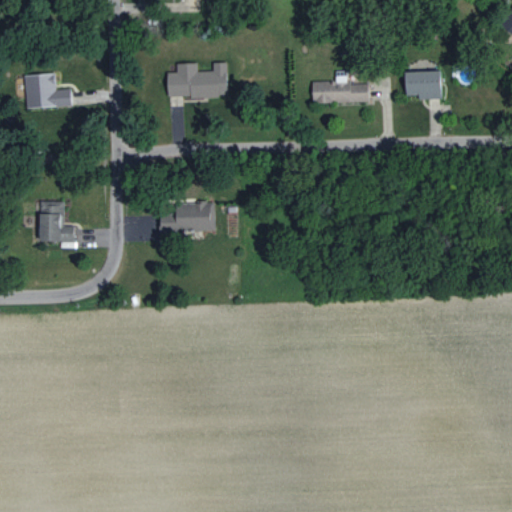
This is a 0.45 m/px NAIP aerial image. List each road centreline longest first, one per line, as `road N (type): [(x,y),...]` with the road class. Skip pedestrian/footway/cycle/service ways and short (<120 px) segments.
road 1 (residential): [(511,139),(117,154)]
road 2 (residential): [(117,154),(114,252),(106,273),(89,290),(0,298)]
road 3 (residential): [(117,154),(113,0)]
